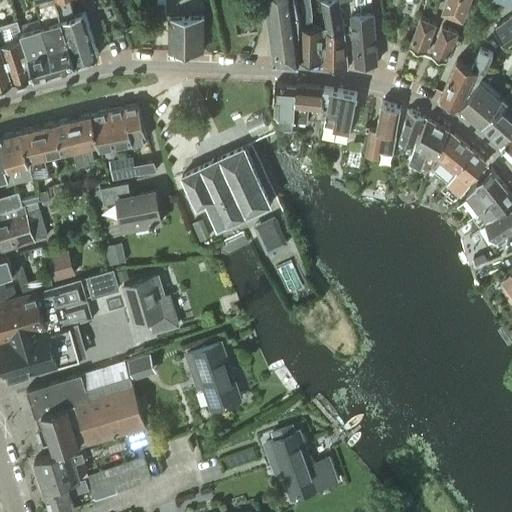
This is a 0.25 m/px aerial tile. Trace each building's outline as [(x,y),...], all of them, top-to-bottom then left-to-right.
[(42,25),(56,68),(76,62),(54,0),(40,0),(35,1),(42,25)] [(54,0),(76,62),(77,62),(99,55),(85,13),(75,15),(70,0),(54,0)] [(266,0),(275,59),(284,59),(295,59),(299,59),(299,58),(300,12),(297,0),(266,0)] [(310,0),(297,0),(300,12),(299,58),(299,59),(308,60),(321,60),(322,28),(322,26),(312,26),(312,16),(312,14),(310,0)] [(321,0),(326,26),(322,26),(322,28),(321,60),(321,61),(321,63),(348,66),(345,31),(340,2),(340,1),(339,0),(321,0)] [(445,0),(441,12),(462,20),(470,0),(445,0)] [(168,19),(170,51),(170,52),(204,51),(203,18),(189,18),(190,13),(183,13),(183,19),(168,19)] [(511,13),(494,27),(508,46),(511,41),(511,13)] [(351,17),(355,65),(360,65),(362,70),(374,69),(375,64),(377,64),(373,15),(351,17)] [(410,45),(425,51),(436,23),(420,17),(410,45)] [(0,85),(37,74),(22,31),(21,30),(18,20),(0,26),(0,25),(0,85)] [(22,31),(37,74),(56,68),(42,25),(22,31)] [(431,53),(446,59),(457,31),(442,25),(431,53)] [(455,60),(442,92),(439,97),(460,107),(479,82),(486,65),(489,58),(491,54),(480,48),(471,67),(455,60)] [(274,85),(274,101),(276,101),(275,113),(281,113),(280,123),(297,124),(297,117),(294,117),(296,85),(274,82),(274,85)] [(479,82),(460,107),(481,126),(500,100),(494,95),(498,90),(491,85),(488,89),(479,82)] [(296,85),(294,117),(297,117),(308,118),(322,119),(323,106),(323,105),(323,96),(323,88),(296,85)] [(500,100),(481,126),(500,142),(511,128),(511,86),(503,98),(502,97),(500,100)] [(350,128),(356,95),(323,88),(323,96),(329,97),(322,136),(347,141),(350,128)] [(392,150),(395,133),(400,108),(381,102),(376,129),(369,128),(365,153),(381,157),(382,148),(392,150)] [(125,106),(133,139),(134,141),(148,139),(138,104),(125,106)] [(109,109),(118,142),(133,139),(125,106),(109,109)] [(92,113),(99,142),(100,145),(118,142),(109,109),(92,113)] [(412,144),(424,117),(408,110),(400,140),(412,144)] [(74,117),(86,164),(95,162),(91,144),(99,142),(92,113),(74,117)] [(261,115),(245,122),(252,135),(268,127),(261,115)] [(56,121),(64,151),(73,148),(78,166),(86,164),(74,117),(56,121)] [(429,170),(431,167),(438,156),(448,131),(427,118),(410,159),(429,170)] [(39,125),(50,172),(59,170),(55,153),(64,151),(56,121),(39,125)] [(22,130),(34,176),(44,174),(50,172),(39,125),(22,130)] [(2,136),(11,164),(16,181),(25,179),(34,176),(22,130),(2,136)] [(431,167),(447,179),(448,180),(455,171),(452,168),(455,164),(459,167),(471,150),(448,131),(438,156),(431,167)] [(0,178),(10,175),(0,144),(0,178)] [(183,172),(198,205),(206,201),(218,226),(248,213),(265,252),(287,242),(275,214),(261,220),(256,209),(266,205),(271,203),(253,163),(254,163),(245,145),(183,172)] [(448,180),(447,179),(440,187),(455,200),(462,192),(470,181),(486,162),(471,150),(459,167),(455,164),(452,168),(455,171),(448,180)] [(121,156),(126,176),(142,173),(139,164),(134,165),(132,154),(121,156)] [(112,179),(117,178),(126,176),(121,156),(108,159),(112,179)] [(139,164),(142,173),(157,170),(155,161),(139,164)] [(467,193),(468,195),(459,201),(469,214),(477,208),(479,209),(505,187),(490,169),(476,181),(477,183),(467,193)] [(118,201),(122,221),(124,229),(162,221),(156,190),(131,195),(129,182),(101,187),(104,204),(118,201)] [(511,196),(505,187),(479,209),(475,213),(481,221),(481,222),(486,219),(490,216),(511,202),(511,196)] [(10,192),(15,208),(24,205),(23,204),(19,190),(10,192)] [(2,195),(6,211),(15,208),(10,192),(2,195)] [(0,241),(3,250),(35,240),(48,236),(37,200),(23,204),(24,205),(15,208),(6,211),(0,212),(0,215),(1,219),(0,219),(1,223),(0,223),(0,241)] [(481,222),(481,221),(479,222),(489,239),(500,233),(511,225),(511,202),(490,216),(486,219),(481,222)] [(493,258),(488,246),(477,251),(482,263),(493,258)] [(47,253),(54,279),(76,273),(68,247),(47,253)] [(0,259),(0,279),(1,279),(13,275),(7,257),(0,259)] [(113,267),(86,275),(93,296),(120,288),(114,268),(113,267)] [(511,294),(511,271),(502,279),(511,294)] [(22,284),(24,293),(50,285),(48,276),(22,284)] [(154,331),(155,331),(178,324),(170,294),(160,297),(153,276),(123,285),(135,323),(150,318),(154,331)] [(81,277),(0,301),(0,342),(46,328),(47,331),(70,324),(93,317),(81,277)] [(0,300),(15,295),(12,286),(4,288),(1,279),(0,279),(0,300)] [(46,328),(0,342),(0,361),(6,379),(56,363),(79,356),(71,327),(70,324),(47,331),(46,328)] [(214,408),(241,398),(221,341),(188,353),(200,387),(206,385),(214,408)] [(27,389),(35,415),(44,444),(51,442),(55,453),(83,443),(127,430),(146,424),(131,374),(87,388),(82,373),(30,389),(30,388),(27,389)] [(151,441),(146,424),(127,430),(132,447),(151,441)] [(321,487),(300,430),(268,442),(279,477),(284,476),(292,497),(321,487)] [(35,459),(45,491),(82,478),(75,459),(87,456),(83,443),(55,453),(35,459)] [(134,464),(140,482),(152,478),(144,457),(133,461),(134,464)] [(121,465),(129,486),(140,482),(134,464),(133,461),(121,465)] [(110,468),(118,490),(129,486),(121,465),(110,468)] [(99,472),(106,494),(118,490),(110,468),(99,472)] [(92,494),(91,494),(92,498),(106,494),(99,472),(86,477),(92,494)] [(86,477),(82,478),(45,491),(51,511),(61,511),(75,507),(67,484),(78,480),(84,497),(91,494),(92,494),(86,477)]
